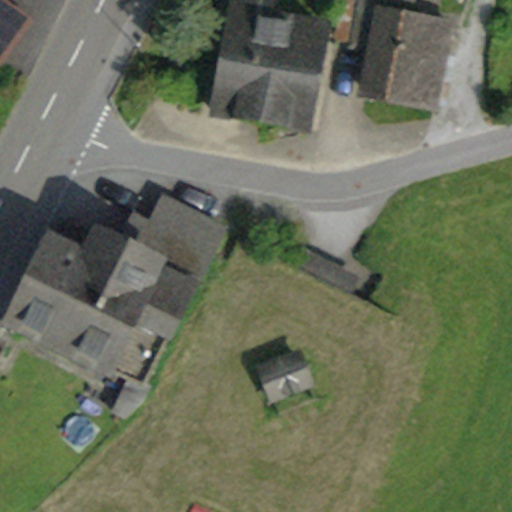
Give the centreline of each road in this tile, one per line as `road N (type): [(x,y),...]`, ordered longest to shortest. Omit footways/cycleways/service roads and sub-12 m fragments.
road 1 (residential): [(40,120),(139,157),(308,186),(374,179),(511,141)]
road 2 (primary): [(102,0),(40,120)]
